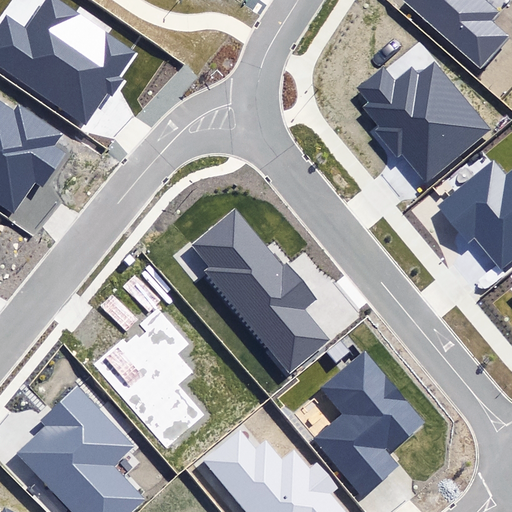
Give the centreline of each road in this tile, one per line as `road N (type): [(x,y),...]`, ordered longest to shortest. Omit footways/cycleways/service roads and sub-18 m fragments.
road 1 (residential): [(255,104),(263,139),(508,438)]
road 2 (residential): [(0,349),(182,131),(220,106),(255,104)]
